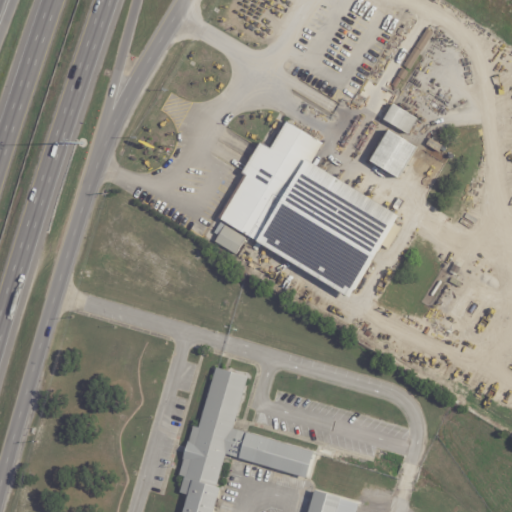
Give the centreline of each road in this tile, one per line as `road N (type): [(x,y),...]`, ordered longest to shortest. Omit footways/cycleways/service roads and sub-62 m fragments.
road 1 (motorway): [(0,314),(102,0)]
road 2 (secondary): [(0,511),(52,297)]
road 3 (secondary): [(95,149),(183,0)]
road 4 (motorway): [(49,0),(0,148)]
road 5 (secondary): [(52,297),(95,149)]
road 6 (motorway): [(95,149),(134,0)]
